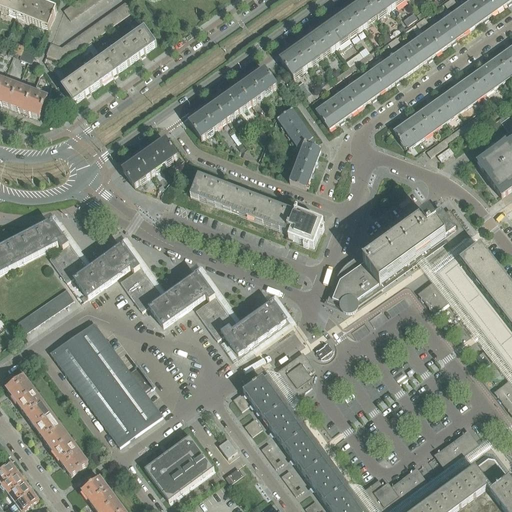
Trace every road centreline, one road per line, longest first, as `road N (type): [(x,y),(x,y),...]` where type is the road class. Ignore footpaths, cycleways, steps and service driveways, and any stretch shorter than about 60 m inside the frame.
road 1 (residential): [(350,354),(319,376),(318,392),(378,473),(392,475),(484,408)]
road 2 (secondary): [(273,0),(60,153)]
road 3 (residential): [(38,348),(85,315),(198,357),(226,390)]
road 4 (residential): [(511,25),(367,128),(357,150)]
road 5 (residential): [(313,308),(134,225)]
road 6 (secondary): [(165,113),(326,0)]
road 7 (residential): [(511,254),(450,187),(357,150)]
road 8 (residential): [(484,408),(414,317),(350,354)]
road 9 (residential): [(165,113),(194,156),(321,204)]
road 10 (residential): [(120,464),(38,348)]
road 11 (residential): [(292,511),(210,401)]
road 12 (residential): [(226,390),(300,338),(313,308)]
